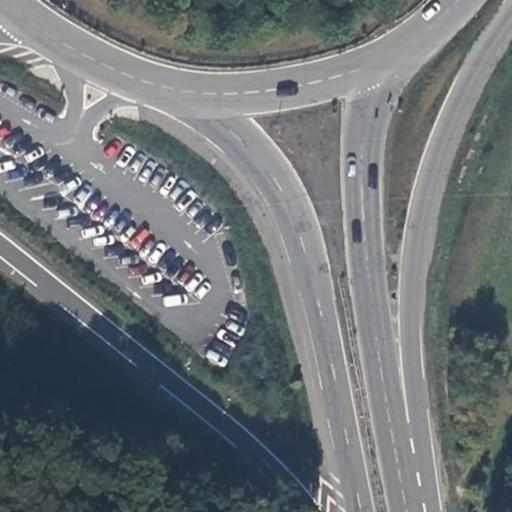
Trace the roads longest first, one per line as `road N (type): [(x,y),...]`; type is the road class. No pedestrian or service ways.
road 1 (trunk): [(425,511),(412,305),(422,212),(465,87),(511,11)]
road 2 (primary): [(178,90),(253,148),(287,198),(310,264),(359,511)]
road 3 (primary): [(408,511),(363,204),(368,90),(380,61)]
road 4 (trunk): [(0,244),(199,403),(283,477),(305,511)]
road 5 (primary): [(178,90),(281,92),(380,61)]
road 6 (primary): [(27,17),(104,67),(178,90)]
